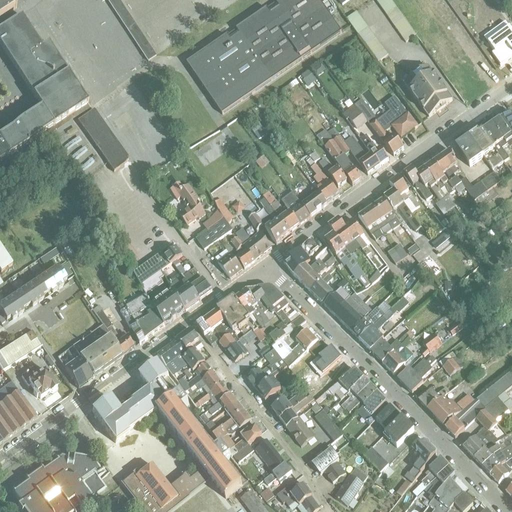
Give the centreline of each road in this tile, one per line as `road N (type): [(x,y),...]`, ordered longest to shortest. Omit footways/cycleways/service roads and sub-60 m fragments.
road 1 (residential): [(510,511),(268,263)]
road 2 (tertiary): [(511,90),(268,263)]
road 3 (tertiary): [(185,322),(0,458)]
road 4 (residential): [(185,322),(315,489)]
road 5 (unknown): [(136,185),(163,152),(139,103),(114,103),(112,119),(135,172)]
